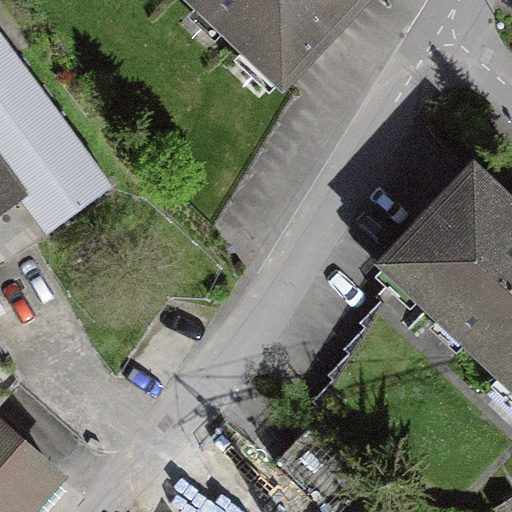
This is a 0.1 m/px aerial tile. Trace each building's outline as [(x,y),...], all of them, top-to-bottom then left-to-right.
[(192,0),(255,56),(234,77),(239,82),(219,102),(225,108),(203,129),(209,135),(188,155),(193,161),(171,182),(213,225),(235,203),(230,197),(252,176),(246,170),(268,149),(262,144),(284,124),(277,117),(296,99),(279,82),(358,0),(192,0)] [(0,200),(15,190),(37,221),(94,182),(0,45),(0,200)] [(511,210),(469,170),(384,261),(395,272),(375,296),(381,301),(361,320),(367,327),(344,348),(350,354),(329,374),(335,380),(313,401),(354,444),(377,422),(372,416),(394,395),(388,389),(409,368),(404,363),(425,343),(419,336),(439,314),(511,381),(511,210)] [(0,400),(20,381),(0,347),(0,400)] [(0,511),(59,511),(77,492),(0,427),(0,511)] [(306,430),(274,464),(322,511),(338,511),(363,487),(306,430)]
